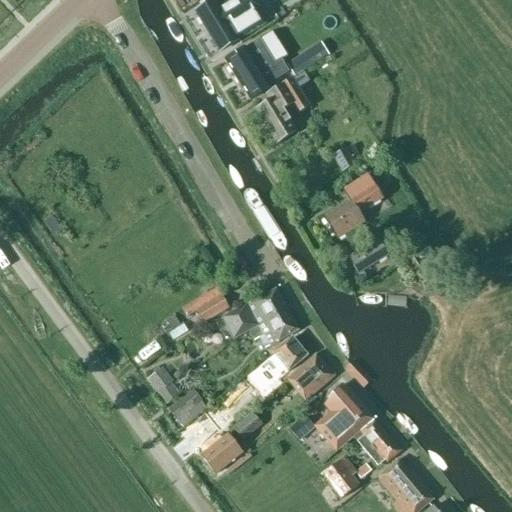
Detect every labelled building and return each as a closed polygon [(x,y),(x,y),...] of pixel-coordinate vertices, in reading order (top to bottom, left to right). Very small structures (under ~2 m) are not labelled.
[(214,0),(213,0),(193,13),(218,54),(240,41),(233,30),(264,12),(256,0),(227,0),(218,6),(214,0)] [(268,68),(269,67),(256,46),(246,52),(244,49),(224,61),(249,101),(269,89),(267,85),(275,80),(268,68)] [(316,46),(315,46),(286,65),(293,77),(323,58),(324,58),(316,46)] [(287,73),(280,61),(269,67),(268,68),(275,80),(287,73)] [(291,79),(288,81),(279,86),(280,87),(259,99),(260,100),(262,99),(266,105),(256,112),(276,144),(296,132),(283,110),(291,105),(297,114),(309,107),(291,79)] [(355,165),(345,149),(332,157),(341,173),(355,165)] [(347,203),(322,219),(336,241),(364,223),(359,214),(380,201),(366,177),(341,192),(347,203)] [(357,275),(388,256),(379,240),(348,260),(357,275)] [(227,309),(220,297),(215,289),(179,310),(185,318),(196,312),(203,324),(227,309)] [(248,331),(286,311),(275,290),(247,305),(246,303),(220,318),(232,340),(248,331)] [(286,311),(248,331),(254,342),(264,336),(270,347),(298,331),(286,311)] [(171,330),(179,325),(175,319),(167,323),(171,330)] [(287,373),(306,357),(291,339),(272,355),(273,355),(256,369),(270,387),(287,373)] [(305,402),(334,377),(315,355),(286,381),(305,402)] [(172,382),(162,368),(146,380),(165,405),(179,395),(170,384),(172,382)] [(372,421),(342,386),(324,406),(330,414),(314,428),(336,453),(372,421)] [(202,403),(192,391),(168,411),(177,421),(183,427),(206,408),(202,403)] [(212,413),(224,404),(219,396),(207,406),(212,413)] [(207,444),(227,428),(215,414),(195,429),(207,444)] [(241,440),(260,426),(251,414),(232,429),(241,440)] [(314,428),(305,417),(289,430),(299,442),(314,428)] [(373,421),(360,432),(364,437),(357,443),(377,468),(385,461),(386,464),(400,453),(373,421)] [(242,454),(227,435),(201,457),(215,475),(242,454)] [(340,500),(358,487),(345,469),(349,467),(343,460),(322,475),(340,500)] [(397,511),(418,511),(432,500),(398,461),(377,480),(396,502),(392,506),(397,511)] [(360,480),(370,472),(365,466),(355,474),(360,480)]
